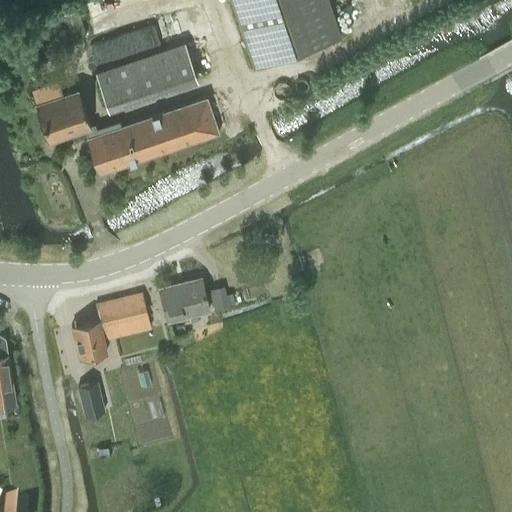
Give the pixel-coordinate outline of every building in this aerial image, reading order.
[(230,0),(253,66),(340,37),(326,0),(230,0)] [(86,32),(79,9),(61,13),(68,37),(86,32)] [(0,60),(14,56),(6,27),(0,28),(0,60)] [(109,110),(199,79),(186,41),(96,71),(109,110)] [(84,126),(87,135),(121,123),(119,119),(97,126),(95,121),(89,123),(77,87),(63,92),(58,78),(33,87),(37,99),(37,100),(50,138),(84,126)] [(121,123),(87,135),(85,135),(99,172),(220,131),(207,94),(121,123)] [(272,230),(260,236),(264,244),(275,238),(272,230)] [(201,276),(160,286),(168,319),(209,309),(201,276)] [(210,288),(215,308),(235,303),(232,292),(226,293),(224,284),(210,288)] [(99,318),(71,325),(79,356),(107,349),(104,337),(151,326),(142,291),(95,303),(99,318)] [(4,336),(0,332),(0,403),(15,401),(4,336)] [(77,385),(85,416),(105,410),(97,379),(77,385)] [(5,499),(4,511),(26,511),(27,501),(5,499)]
